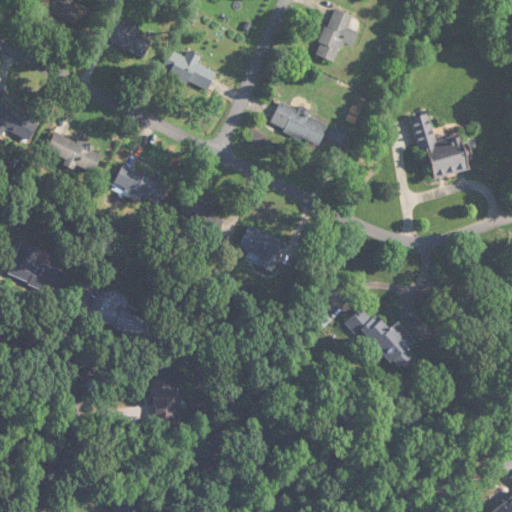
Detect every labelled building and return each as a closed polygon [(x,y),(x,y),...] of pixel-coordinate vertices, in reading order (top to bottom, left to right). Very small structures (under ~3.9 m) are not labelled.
[(49,0),(45,8),(82,28),(91,9),(72,0),(49,0)] [(353,15),(331,9),(317,57),(336,62),(342,42),(355,46),(359,32),(349,29),(353,15)] [(145,58),(153,39),(109,20),(101,39),(145,58)] [(202,57),(188,51),(185,57),(172,51),(163,71),(209,91),(217,72),(198,64),(202,57)] [(330,123),(299,110),(280,102),(270,126),(319,147),(330,123)] [(0,103),(0,124),(1,125),(0,125),(0,127),(31,140),(39,120),(0,103)] [(470,171),(462,136),(436,142),(430,114),(412,118),(419,152),(430,150),(437,179),(470,171)] [(349,131),(335,125),(329,138),(342,145),(349,131)] [(94,174),(103,152),(54,132),(45,155),(94,174)] [(171,186),(122,165),(114,184),(163,205),(171,186)] [(214,206),(185,195),(176,218),(219,234),(224,220),(211,215),(214,206)] [(240,246),(259,255),(255,263),(273,271),(287,242),(249,225),(240,246)] [(67,273),(34,262),(38,248),(19,242),(8,277),(60,294),(67,273)] [(154,321),(97,295),(88,316),(144,342),(154,321)] [(363,327),(402,372),(416,360),(407,350),(417,341),(399,320),(390,327),(381,316),(375,321),(363,307),(345,322),(355,334),(363,327)] [(178,367),(154,367),(153,420),(177,420),(178,367)] [(511,511),(511,476),(510,478),(511,481),(511,496),(491,511),(511,511)] [(113,511),(146,511),(146,500),(139,500),(138,492),(112,493),(113,511)]
